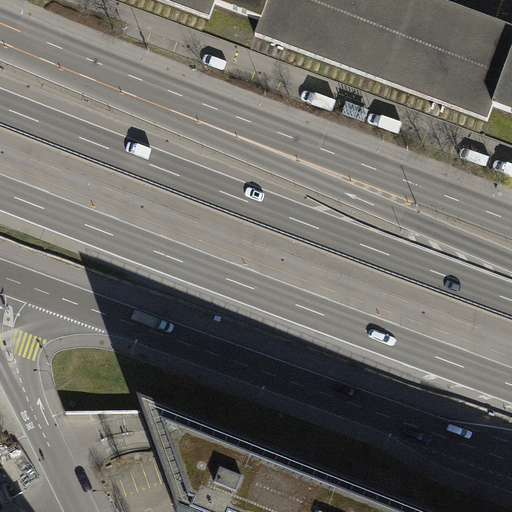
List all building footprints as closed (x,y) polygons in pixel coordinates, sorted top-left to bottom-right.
[(211,7),(213,0),(145,0),(205,22),(211,7)] [(264,0),(213,0),(211,7),(228,13),(225,23),(239,28),(242,18),(256,23),(264,0)] [(511,32),(422,0),(264,0),(256,23),(250,38),(484,124),(489,109),(510,51),(511,46),(511,32)] [(511,51),(510,51),(489,109),(506,115),(503,125),(511,127),(511,51)] [(419,511),(137,402),(175,511),(419,511)]
